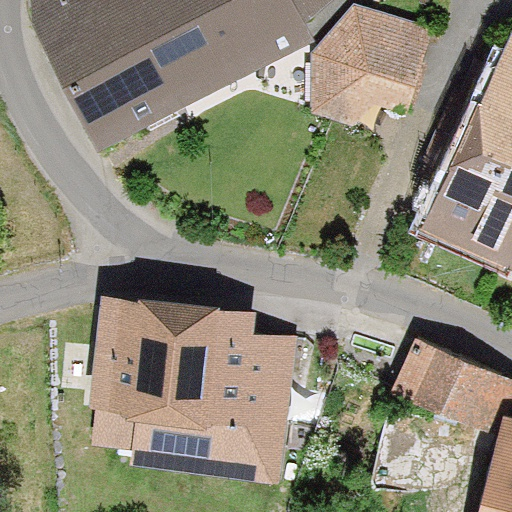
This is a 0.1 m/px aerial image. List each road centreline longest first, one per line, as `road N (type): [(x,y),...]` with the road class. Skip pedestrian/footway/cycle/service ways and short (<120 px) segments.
road 1 (tertiary): [(511,344),(352,289),(152,269)]
road 2 (residential): [(152,269),(41,127),(12,66),(1,0)]
road 3 (tertiary): [(152,269),(0,303)]
